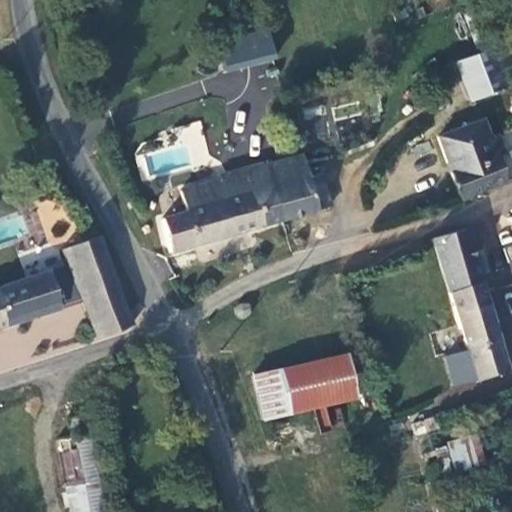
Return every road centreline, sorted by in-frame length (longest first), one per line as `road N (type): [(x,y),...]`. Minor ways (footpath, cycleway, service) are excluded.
road 1 (unclassified): [(172,324),(54,131),(25,0)]
road 2 (unclassified): [(172,324),(361,236)]
road 3 (unclassified): [(237,511),(172,324)]
road 4 (unclassified): [(0,381),(172,324)]
